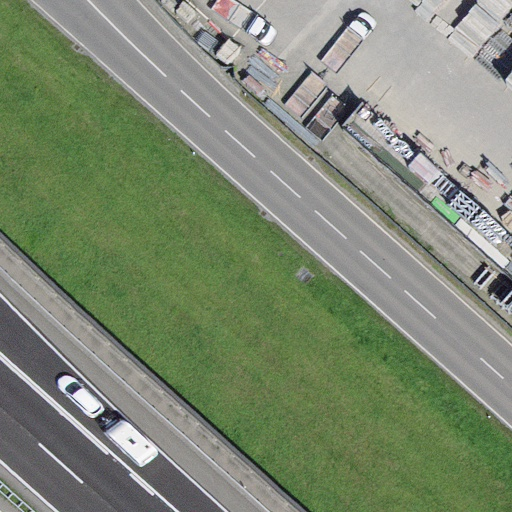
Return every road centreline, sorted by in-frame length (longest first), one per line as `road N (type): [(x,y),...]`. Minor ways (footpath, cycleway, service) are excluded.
road 1 (primary): [(57,0),(166,100),(298,198)]
road 2 (primary): [(298,198),(511,389)]
road 3 (primary): [(298,198),(115,0)]
road 4 (motorway): [(141,511),(0,352)]
road 5 (motorway): [(117,511),(0,406)]
